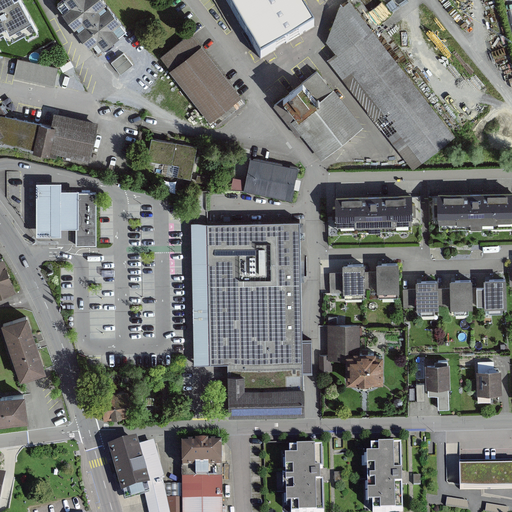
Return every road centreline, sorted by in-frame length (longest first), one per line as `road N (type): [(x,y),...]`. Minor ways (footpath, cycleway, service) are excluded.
road 1 (residential): [(90,431),(511,423)]
road 2 (primary): [(90,431),(44,301),(0,223)]
road 3 (residential): [(310,178),(511,174)]
road 4 (unknown): [(310,249),(511,247)]
